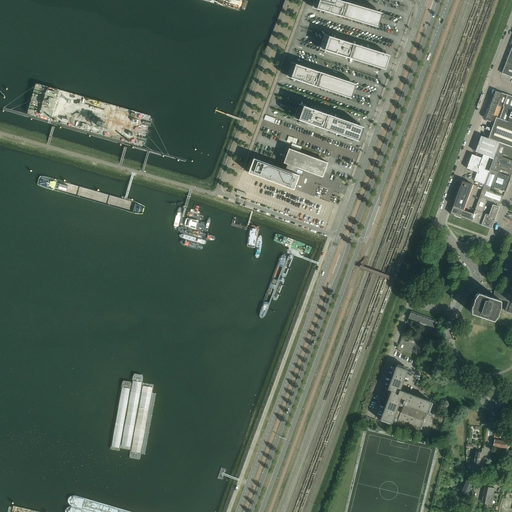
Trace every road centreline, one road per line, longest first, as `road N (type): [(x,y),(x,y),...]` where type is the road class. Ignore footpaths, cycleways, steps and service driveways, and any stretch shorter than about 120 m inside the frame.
road 1 (secondary): [(440,0),(250,511)]
road 2 (secondary): [(261,511),(450,0)]
road 3 (unclassified): [(338,236),(238,511)]
road 4 (unclassified): [(418,0),(420,13),(338,236)]
road 5 (unclassified): [(463,255),(441,220),(492,82)]
road 6 (residential): [(494,410),(454,370),(448,345),(453,315),(476,273)]
road 7 (unclassified): [(338,236),(218,193),(227,165)]
